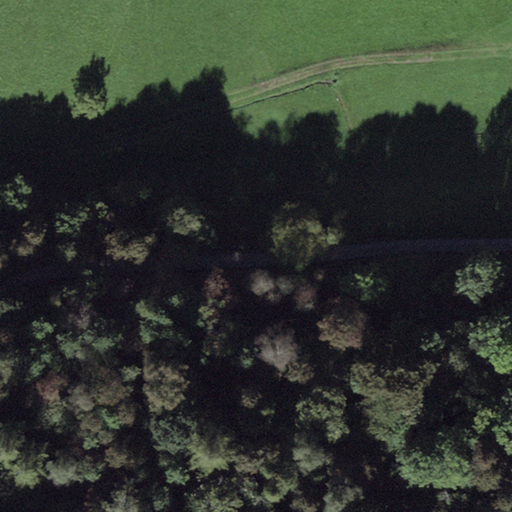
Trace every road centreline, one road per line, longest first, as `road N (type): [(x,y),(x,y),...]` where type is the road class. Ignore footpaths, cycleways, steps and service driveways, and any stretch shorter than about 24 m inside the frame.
road 1 (track): [(511,49),(410,54),(294,80),(53,158),(0,161)]
road 2 (track): [(511,245),(62,273),(0,292)]
